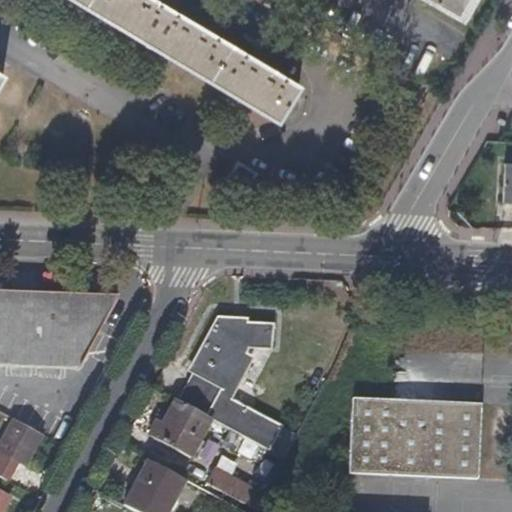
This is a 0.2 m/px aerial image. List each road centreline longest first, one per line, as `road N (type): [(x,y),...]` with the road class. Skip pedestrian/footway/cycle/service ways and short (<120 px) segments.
road 1 (residential): [(56,511),(189,250)]
road 2 (residential): [(511,45),(392,258)]
road 3 (primary): [(189,250),(392,258)]
road 4 (primary): [(0,242),(189,250)]
road 5 (primary): [(392,258),(511,263)]
